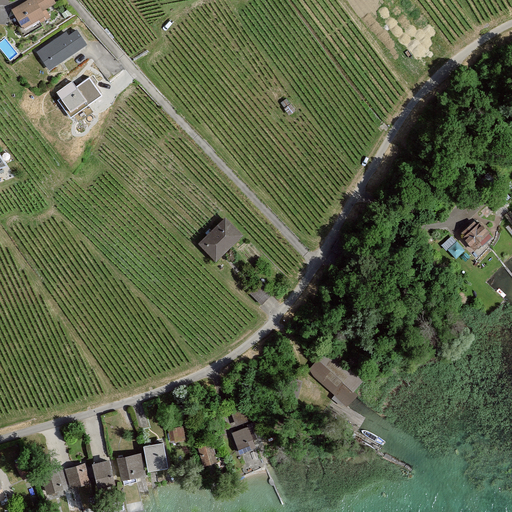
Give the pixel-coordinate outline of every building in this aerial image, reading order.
[(33,0),(11,13),(25,38),(53,22),(49,14),(58,9),(53,0),(33,0)] [(66,32),(36,51),(48,70),(88,46),(78,30),(68,36),(66,32)] [(74,82),(56,96),(73,119),(103,97),(90,78),(77,87),(74,82)] [(0,153),(0,169),(9,168),(0,153)] [(226,221),(199,245),(215,264),(243,240),(226,221)] [(476,223),(460,236),(476,256),(496,239),(482,222),(478,226),(476,223)] [(340,241),(331,251),(342,259),(350,249),(340,241)] [(458,242),(447,250),(455,260),(466,252),(458,242)] [(261,284),(251,294),(264,305),(273,295),(261,284)] [(356,389),(363,382),(328,350),(309,370),(348,406),(361,393),(356,389)] [(233,412),(238,425),(250,420),(246,408),(233,412)] [(186,424),(169,431),(172,446),(189,440),(186,424)] [(252,427),(233,434),(238,453),(257,445),(252,427)] [(213,442),(199,447),(206,471),(220,463),(213,442)] [(165,444),(144,449),(149,471),(169,467),(165,444)] [(143,456),(118,460),(121,483),(147,478),(143,456)] [(112,461),(93,464),(98,487),(117,483),(112,461)] [(79,471),(47,477),(51,498),(83,492),(79,471)]
